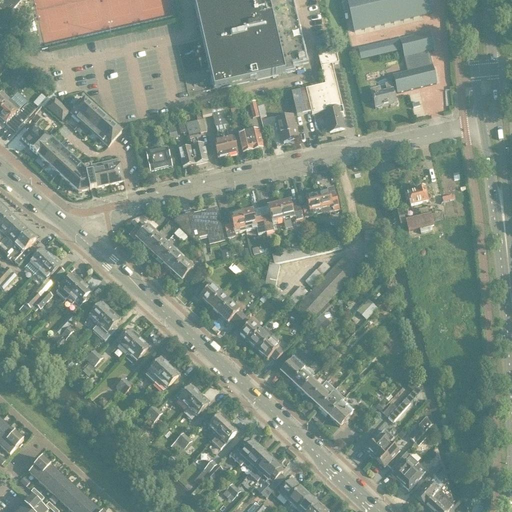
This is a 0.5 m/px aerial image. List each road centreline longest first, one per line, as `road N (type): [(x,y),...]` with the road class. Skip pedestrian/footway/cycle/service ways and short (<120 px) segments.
road 1 (residential): [(43,114),(93,156),(120,152),(132,203),(482,124)]
road 2 (secondary): [(125,276),(379,511)]
road 3 (unclassified): [(41,69),(193,35),(185,0)]
road 4 (secondary): [(507,258),(498,121)]
road 5 (secondary): [(482,124),(507,258)]
